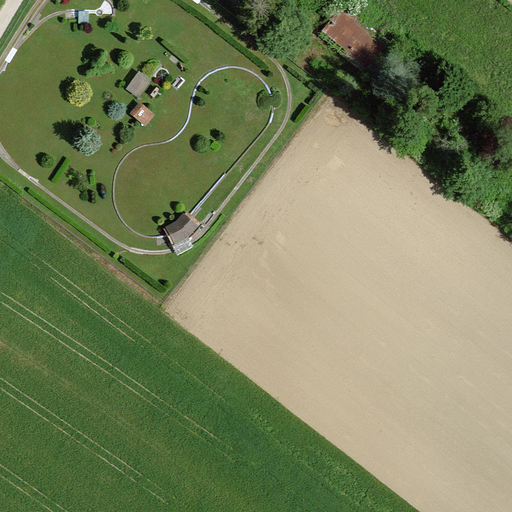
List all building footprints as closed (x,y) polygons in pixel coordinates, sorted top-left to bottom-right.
[(361,19),(345,5),(324,31),(378,75),(394,54),(357,24),(361,19)] [(398,49),(361,19),(357,24),(394,54),(398,49)] [(139,98),(151,81),(139,72),(127,90),(139,98)] [(141,105),(133,114),(146,126),(154,116),(141,105)] [(176,223),(165,230),(168,235),(173,246),(189,238),(198,227),(189,219),(184,215),(176,223)] [(189,238),(173,246),(172,246),(174,250),(178,256),(193,247),(191,242),(189,238)]
